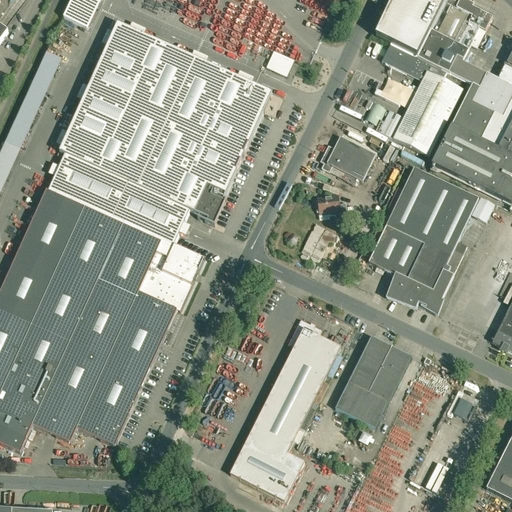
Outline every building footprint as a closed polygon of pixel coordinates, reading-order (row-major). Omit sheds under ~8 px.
[(73,0),(65,20),(88,30),(102,0),(73,0)] [(376,37),(375,39),(418,59),(422,52),(447,0),(393,0),(388,13),(376,37)] [(447,0),(422,52),(450,66),(454,65),(457,59),(464,62),(470,48),(476,51),(485,34),(492,20),(481,14),(482,11),(470,5),(472,0),(447,0)] [(272,96),(118,26),(60,155),(65,157),(48,194),(47,193),(0,296),(0,446),(21,456),(33,429),(71,446),(77,432),(115,449),(177,313),(181,314),(205,261),(174,248),(190,214),(208,222),(206,225),(213,228),(272,96)] [(0,28),(0,45),(8,34),(0,28)] [(454,88),(455,86),(444,80),(447,75),(391,46),(385,57),(382,63),(409,77),(422,84),(393,142),(429,160),(463,93),(454,88)] [(0,197),(61,62),(47,56),(0,158),(0,197)] [(274,58),(268,71),(287,79),(293,67),(274,58)] [(473,87),(451,131),(497,154),(511,125),(511,71),(505,68),(499,82),(487,76),(480,91),(473,87)] [(451,131),(432,169),(511,209),(510,214),(511,215),(511,125),(497,154),(451,131)] [(363,184),(374,162),(376,158),(340,140),(335,151),(329,148),(321,163),(324,165),(321,171),(329,175),(332,169),(363,184)] [(436,314),(467,249),(458,244),(479,201),(415,170),(369,265),(401,281),(393,298),(417,310),(419,306),(436,314)] [(346,206),(344,206),(339,207),(338,199),(318,202),(318,204),(316,204),(317,215),(320,215),(320,217),(330,215),(330,218),(335,217),(337,226),(348,224),(346,206)] [(511,312),(494,353),(511,361),(511,312)] [(321,333),(301,323),(289,346),(295,349),(230,477),(285,505),(304,465),(286,456),(340,350),(319,339),(321,333)] [(335,411),(355,421),(392,349),(371,339),(335,411)] [(392,349),(355,421),(375,432),(412,359),(392,349)] [(464,396),(454,418),(465,423),(473,408),(476,409),(479,403),(468,398),(464,396)] [(511,504),(511,441),(487,491),(511,504)]
